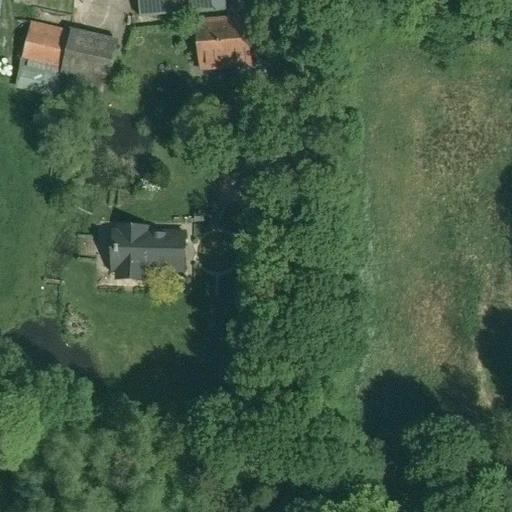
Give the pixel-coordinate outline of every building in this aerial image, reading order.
[(224,0),(139,0),(141,16),(226,9),(224,0)] [(246,19),(196,23),(200,70),(250,65),(246,19)] [(61,74),(108,85),(115,53),(68,42),(70,33),(31,24),(23,60),(62,69),(61,74)] [(271,163),(271,123),(236,123),(236,163),(271,163)] [(121,258),(121,274),(121,282),(148,282),(148,274),(188,274),(188,236),(145,236),(145,231),(126,231),(126,236),(121,235),(121,251),(119,251),(119,258),(121,258)]
